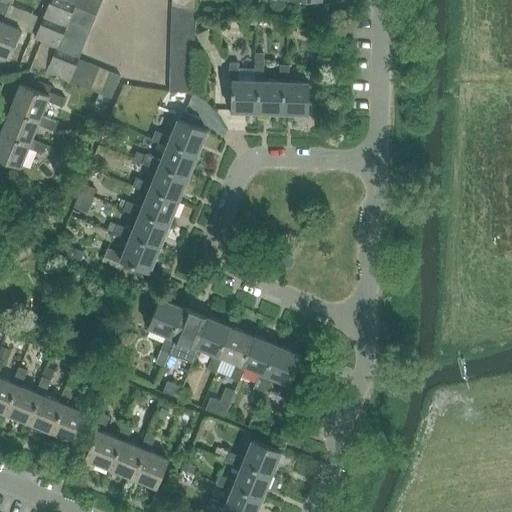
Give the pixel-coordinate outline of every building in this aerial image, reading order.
[(0,53),(9,57),(15,44),(21,28),(2,21),(9,6),(12,0),(0,0),(0,2),(0,53)] [(65,27),(67,21),(73,6),(62,2),(58,0),(50,0),(43,18),(65,27)] [(88,0),(75,0),(73,6),(85,11),(88,0)] [(88,0),(85,11),(96,16),(101,0),(88,0)] [(171,0),(172,8),(196,9),(196,0),(171,0)] [(67,21),(90,30),(96,16),(85,11),(73,6),(67,21)] [(172,8),(171,20),(195,21),(196,9),(172,8)] [(257,18),(247,17),(246,26),(256,26),(257,18)] [(43,18),(35,38),(41,40),(56,47),(61,35),(65,27),(43,18)] [(171,20),(171,32),(195,33),(195,21),(171,20)] [(61,35),(84,45),(90,30),(67,21),(65,27),(61,35)] [(296,33),(316,34),(316,22),(297,21),(296,33)] [(171,32),(170,44),(195,45),(195,33),(171,32)] [(61,35),(56,47),(55,49),(78,59),(84,45),(61,35)] [(170,44),(170,56),(194,57),(195,45),(170,44)] [(46,71),(69,81),(78,59),(55,49),(46,71)] [(257,112),(282,112),(283,82),(279,82),(264,81),(264,52),(255,52),(254,81),(258,81),(257,112)] [(170,56),(170,68),(194,69),(194,57),(170,56)] [(69,81),(79,85),(89,63),(78,59),(69,81)] [(79,85),(90,89),(99,67),(89,63),(79,85)] [(231,111),(257,112),(258,81),(254,81),(239,80),(238,63),(229,63),(229,80),(232,80),(231,111)] [(283,82),(282,112),(308,113),(309,82),(289,82),(289,65),(280,65),(279,82),(283,82)] [(90,89),(101,93),(110,71),(99,67),(90,89)] [(170,68),(169,80),(193,81),(194,69),(170,68)] [(110,71),(101,93),(111,97),(120,75),(110,71)] [(23,75),(11,107),(40,119),(42,116),(48,101),(62,107),(66,99),(49,92),(48,94),(46,94),(52,80),(38,75),(36,80),(23,75)] [(193,81),(169,80),(169,92),(193,93),(193,81)] [(101,95),(95,108),(106,112),(111,99),(101,95)] [(11,107),(1,131),(31,143),(32,139),(38,124),(53,131),(57,122),(42,116),(40,119),(11,107)] [(182,112),(179,119),(192,125),(196,126),(198,119),(182,112)] [(167,142),(197,154),(206,130),(196,126),(192,125),(179,119),(177,118),(169,137),(157,132),(153,140),(166,145),(167,142)] [(31,143),(1,131),(0,133),(0,158),(21,167),(29,148),(43,154),(47,145),(32,139),(31,143)] [(158,166),(187,178),(197,154),(167,142),(166,145),(160,161),(145,154),(142,162),(141,163),(156,170),(158,166)] [(136,151),(133,158),(142,162),(145,154),(139,152),(136,151)] [(148,189),(178,201),(187,178),(158,166),(156,170),(150,184),(135,178),(132,185),(147,192),(148,189)] [(95,188),(83,183),(80,191),(92,196),(95,188)] [(147,192),(141,207),(127,201),(123,210),(137,215),(139,212),(168,224),(178,201),(148,189),(147,192)] [(137,215),(131,231),(117,224),(114,233),(127,239),(129,235),(159,247),(168,224),(139,212),(137,215)] [(127,239),(121,254),(108,247),(104,256),(120,263),(122,260),(139,267),(146,270),(149,271),(159,247),(129,235),(127,239)] [(62,258),(78,264),(83,253),(67,247),(62,258)] [(139,267),(136,275),(143,278),(146,270),(139,267)] [(172,337),(184,308),(160,298),(148,327),(167,335),(161,349),(155,362),(164,365),(170,353),(175,339),(172,337)] [(195,347),(207,317),(184,308),(172,337),(175,339),(190,345),(184,359),(193,362),(199,348),(195,347)] [(219,356),(231,327),(207,317),(195,347),(199,348),(213,354),(207,368),(216,372),(222,358),(219,356)] [(242,366),(254,336),(231,327),(219,356),(222,358),(236,363),(231,378),(240,381),(245,367),(242,366)] [(245,367),(260,373),(254,387),(263,391),(269,377),(265,375),(277,345),(254,336),(242,366),(245,367)] [(0,347),(0,357),(6,359),(10,349),(1,345),(0,347)] [(269,377),(283,382),(277,397),(286,400),(293,384),(290,382),(295,369),(308,375),(315,370),(314,361),(300,356),(301,355),(277,345),(265,375),(269,377)] [(0,410),(4,412),(16,383),(12,382),(0,376),(0,371),(4,361),(0,359),(0,410)] [(27,422),(51,431),(62,402),(59,401),(45,395),(51,380),(55,368),(46,365),(42,377),(36,391),(39,393),(27,422)] [(4,412),(27,422),(39,393),(36,391),(22,385),(27,371),(19,367),(12,382),(16,383),(4,412)] [(166,381),(163,391),(178,397),(182,387),(166,381)] [(62,402),(51,431),(75,441),(87,412),(68,405),(74,389),(66,386),(59,401),(62,402)] [(205,409),(224,417),(229,405),(210,397),(205,409)] [(164,421),(169,411),(161,407),(156,418),(164,421)] [(85,458),(109,468),(121,438),(118,437),(103,431),(109,417),(100,413),(94,427),(97,428),(85,458)] [(194,419),(185,415),(182,423),(191,426),(194,419)] [(109,468),(132,477),(144,448),(141,446),(126,440),(132,426),(124,422),(118,437),(121,438),(109,468)] [(144,448),(132,477),(156,487),(168,457),(150,450),(156,435),(147,432),(141,446),(144,448)] [(251,439),(244,458),(229,452),(217,447),(214,456),(226,461),(240,467),(242,463),(271,475),(281,451),(251,439)] [(184,463),(181,470),(193,474),(196,467),(184,463)] [(240,467),(234,482),(220,476),(216,484),(231,490),(232,486),(261,498),(271,475),(242,463),(240,467)] [(231,490),(225,505),(210,499),(207,507),(218,511),(223,511),(224,511),(226,511),(255,511),(261,498),(232,486),(231,490)]
